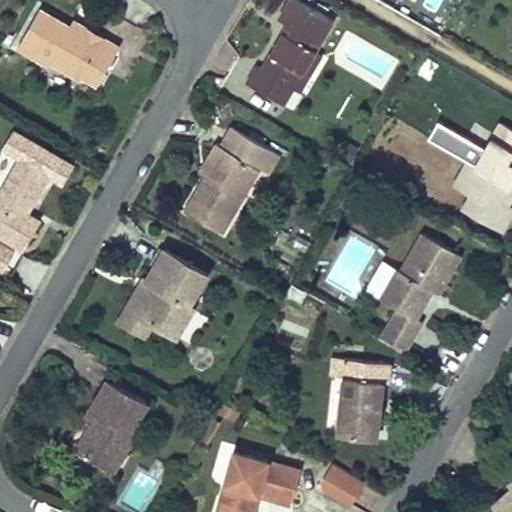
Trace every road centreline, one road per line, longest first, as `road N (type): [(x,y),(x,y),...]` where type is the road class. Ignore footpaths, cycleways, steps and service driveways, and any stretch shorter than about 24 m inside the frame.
road 1 (residential): [(0,394),(214,18)]
road 2 (residential): [(398,511),(511,314)]
